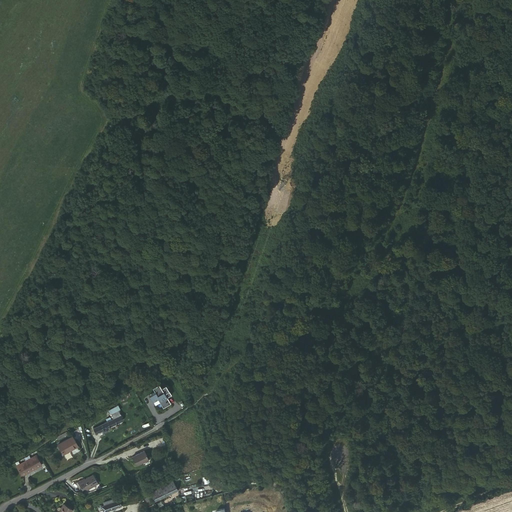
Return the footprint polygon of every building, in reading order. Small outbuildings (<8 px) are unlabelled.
[(152,394),(149,396),(151,400),(156,397),(160,407),(168,403),(165,397),(170,394),(165,384),(160,386),(158,382),(152,385),(154,389),(151,391),(152,394)] [(122,420),(117,411),(111,415),(113,419),(93,428),(95,433),(122,420)] [(72,437),(58,446),(64,456),(78,446),(72,437)] [(144,450),(132,456),(136,465),(149,459),(144,450)] [(20,475),(26,472),(24,467),(37,460),(34,455),(15,465),(20,475)] [(40,464),(37,460),(24,467),(26,472),(40,464)] [(81,478),(77,481),(83,491),(98,483),(92,473),(82,479),(81,478)] [(177,490),(173,481),(161,486),(162,489),(156,492),(156,493),(153,495),(155,501),(177,490)] [(122,502),(121,499),(98,507),(99,510),(102,509),(103,511),(104,511),(120,506),(119,503),(122,502)]
